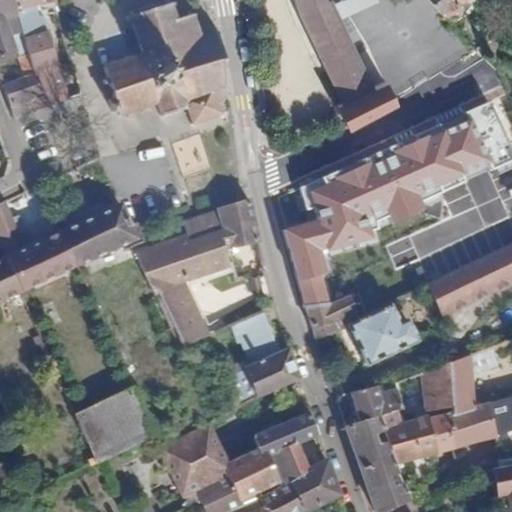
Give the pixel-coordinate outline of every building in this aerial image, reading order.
[(0,0),(0,65),(19,59),(17,50),(28,46),(14,0),(0,0)] [(33,14),(55,5),(53,0),(14,0),(28,46),(35,71),(56,64),(47,28),(39,30),(33,14)] [(172,0),(164,0),(165,2),(158,4),(157,1),(139,6),(140,9),(134,11),(133,7),(127,8),(129,12),(125,13),(127,17),(130,17),(140,51),(130,54),(128,49),(123,50),(125,55),(116,58),(114,53),(108,55),(109,60),(103,62),(106,73),(102,74),(104,79),(108,78),(113,93),(108,94),(112,107),(116,106),(118,111),(125,108),(127,113),(131,112),(131,108),(141,105),(142,108),(146,107),(145,103),(158,99),(160,108),(159,109),(160,112),(167,112),(186,108),(185,104),(188,104),(193,122),(221,113),(220,111),(219,108),(218,104),(214,89),(224,86),(225,90),(229,89),(228,85),(231,85),(230,79),(226,80),(223,71),(227,70),(221,46),(217,47),(215,36),(219,36),(218,31),(214,32),(213,28),(208,29),(209,34),(198,36),(193,18),(197,17),(195,11),(192,12),(191,9),(187,10),(186,8),(181,8),(182,12),(173,15),(171,4),(174,3),(172,0)] [(327,3),(325,0),(294,0),(298,9),(341,102),(336,106),(346,126),(391,101),(384,83),(386,82),(377,65),(362,71),(330,2),(327,3)] [(381,30),(365,0),(353,0),(342,7),(359,42),(381,30)] [(375,0),(367,0),(374,11),(380,6),(375,0)] [(441,0),(446,8),(460,0),(441,0)] [(65,99),(56,64),(35,71),(41,97),(44,106),(65,99)] [(17,70),(0,75),(0,79),(11,107),(41,97),(35,71),(19,75),(17,70)] [(41,97),(11,107),(15,117),(44,106),(41,97)] [(511,141),(495,102),(400,147),(372,160),(401,196),(411,193),(414,192),(425,201),(453,187),(511,164),(511,141)] [(368,161),(340,171),(352,209),(381,199),(368,161)] [(225,208),(225,210),(250,201),(236,165),(214,171),(211,172),(220,198),(214,202),(213,204),(214,207),(217,208),(225,208)] [(352,209),(340,171),(320,179),(288,195),(273,197),(280,208),(307,201),(309,208),(301,211),(305,225),(314,223),(285,231),(289,251),(301,297),(305,308),(328,300),(321,276),(360,265),(352,227),(352,209)] [(390,177),(386,178),(392,193),(397,191),(390,177)] [(389,197),(401,225),(420,214),(428,209),(415,181),(397,191),(392,193),(389,197)] [(389,197),(380,200),(371,203),(376,220),(352,227),(360,265),(360,267),(383,261),(382,259),(376,234),(401,225),(389,197)] [(224,251),(257,241),(250,201),(225,210),(219,213),(223,234),(220,235),(224,251)] [(77,265),(62,232),(22,250),(15,234),(32,228),(25,212),(10,218),(3,202),(0,202),(0,253),(2,259),(18,292),(77,265)] [(62,232),(77,265),(133,240),(119,206),(62,232)] [(219,213),(182,226),(186,237),(189,245),(220,235),(223,234),(219,213)] [(376,234),(382,259),(413,247),(432,239),(420,214),(401,225),(376,234)] [(228,327),(248,318),(244,306),(195,328),(175,284),(227,266),(224,251),(220,235),(189,245),(140,266),(177,350),(201,339),(228,327)] [(189,245),(186,237),(136,257),(140,266),(189,245)] [(511,244),(367,315),(348,324),(367,365),(417,341),(401,308),(423,298),(431,294),(440,312),(511,276),(511,244)] [(0,259),(0,300),(18,292),(2,259),(0,259)] [(431,294),(423,298),(432,316),(440,312),(431,294)] [(305,308),(312,328),(353,311),(344,295),(328,300),(305,308)] [(219,380),(233,411),(297,378),(288,351),(278,354),(263,311),(248,318),(228,327),(235,343),(239,341),(245,356),(253,353),(257,364),(245,369),(219,380)] [(470,355),(450,363),(452,402),(453,411),(455,448),(485,440),(495,438),(494,432),(491,423),(487,403),(472,406),(470,355)] [(219,380),(245,369),(242,363),(216,374),(219,380)] [(405,418),(402,407),(379,414),(396,463),(436,450),(435,417),(434,407),(452,402),(450,363),(422,372),(430,404),(415,408),(417,415),(405,418)] [(383,393),(381,385),(351,393),(359,421),(379,414),(402,407),(405,406),(399,388),(383,393)] [(155,436),(134,392),(79,417),(99,460),(155,436)] [(511,402),(511,396),(487,403),(491,423),(494,432),(510,429),(511,426),(511,402)] [(453,411),(452,402),(434,407),(435,417),(453,411)] [(455,448),(453,411),(435,417),(436,450),(437,453),(455,448)] [(259,437),(264,448),(269,445),(273,455),(297,444),(317,437),(316,432),(309,414),(259,437)] [(376,511),(407,499),(396,463),(379,414),(359,421),(346,425),(366,485),(374,511),(376,511)] [(226,465),(207,425),(161,450),(182,496),(196,490),(230,474),(242,497),(279,477),(264,448),(226,465)] [(273,455),(283,475),(286,480),(307,470),(317,464),(312,456),(303,461),(297,444),(273,455)] [(494,471),(511,467),(511,455),(503,457),(493,460),(494,471)] [(304,511),(338,497),(325,460),(317,464),(307,470),(286,480),(225,511),(304,511)] [(511,467),(494,471),(495,475),(497,493),(508,492),(510,511),(511,511),(511,467)] [(0,510),(24,499),(20,489),(0,499),(0,510)]
